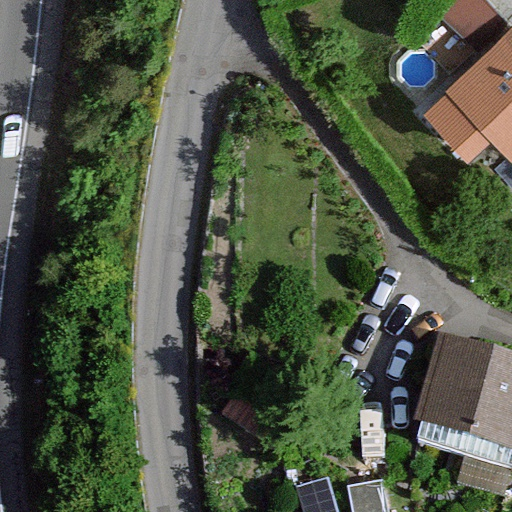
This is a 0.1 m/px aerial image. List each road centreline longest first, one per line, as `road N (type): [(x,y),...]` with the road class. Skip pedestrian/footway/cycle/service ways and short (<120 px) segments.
road 1 (residential): [(174,511),(162,278),(213,0)]
road 2 (motorway): [(0,143),(19,0)]
